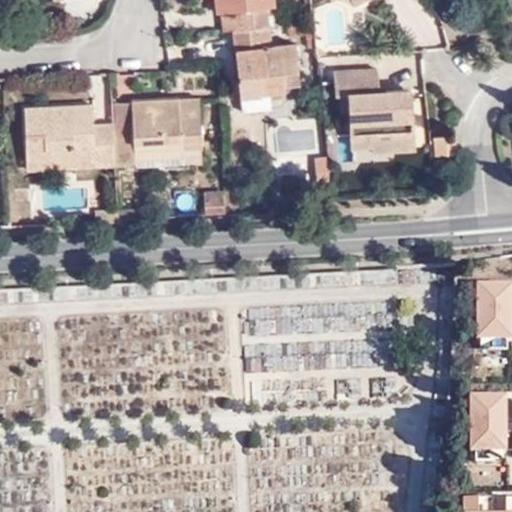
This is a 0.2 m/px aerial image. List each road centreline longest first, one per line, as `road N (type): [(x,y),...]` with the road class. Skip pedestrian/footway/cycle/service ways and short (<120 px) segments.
road 1 (secondary): [(487,230),(0,255)]
road 2 (residential): [(0,59),(107,54),(132,38),(137,0)]
road 3 (residential): [(487,230),(479,129),(501,84),(511,81)]
